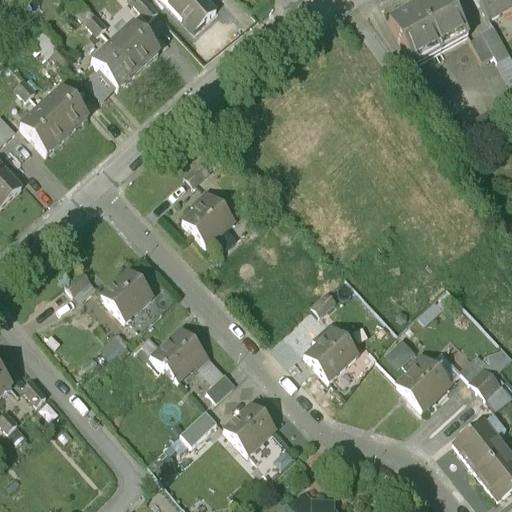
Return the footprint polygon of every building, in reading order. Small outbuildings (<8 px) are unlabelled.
[(198,0),(177,0),(167,10),(193,38),(214,18),(198,0)] [(442,0),(434,0),(386,27),(409,68),(464,38),(442,0)] [(509,7),(505,0),(469,0),(485,28),(486,28),(486,27),(499,20),(496,15),(509,7)] [(138,4),(129,12),(140,24),(149,16),(138,4)] [(102,36),(91,24),(82,32),(93,44),(102,36)] [(112,50),(137,78),(158,59),(133,31),(112,50)] [(473,42),(474,44),(484,64),(488,71),(499,64),(484,37),(473,42)] [(474,44),(463,50),(473,70),(484,64),(474,44)] [(112,50),(90,69),(116,98),(137,78),(112,50)] [(66,68),(55,56),(46,64),(57,77),(66,68)] [(511,87),(499,64),(488,71),(503,99),(511,94),(511,87)] [(30,101),(19,89),(10,97),(21,109),(30,101)] [(40,116),(66,143),(87,125),(61,96),(40,116)] [(273,140),(303,169),(345,125),(314,96),(273,140)] [(504,133),(493,112),(440,142),(454,161),(504,133)] [(40,116),(18,135),(44,163),(66,143),(40,116)] [(0,152),(13,141),(0,126),(0,152)] [(192,173),(176,188),(184,196),(200,182),(192,173)] [(0,212),(19,196),(0,174),(0,212)] [(206,199),(189,214),(194,219),(182,231),(204,255),(233,228),(206,199)] [(371,237),(360,247),(368,257),(380,247),(371,237)] [(126,279),(98,304),(121,330),(150,304),(126,279)] [(75,284),(58,299),(66,307),(82,292),(75,284)] [(323,303),(310,314),(318,323),(331,312),(323,303)] [(327,333),(311,347),(315,351),(303,363),(326,388),(354,363),(327,333)] [(180,336),(150,364),(162,377),(163,376),(174,388),(204,362),(180,336)] [(102,353),(109,363),(125,352),(118,341),(102,353)] [(398,346),(381,362),(395,376),(412,360),(398,346)] [(420,360),(404,376),(408,380),(396,391),(420,417),(448,390),(420,360)] [(492,395),(475,378),(460,393),(477,410),(492,395)] [(222,381),(205,398),(214,407),(232,392),(222,381)] [(0,384),(0,402),(9,394),(0,384)] [(43,406),(32,393),(23,402),(33,414),(43,406)] [(250,411),(222,437),(246,463),(274,437),(250,411)] [(205,418),(179,442),(191,454),(216,430),(205,418)] [(14,432),(3,420),(0,422),(0,435),(4,440),(14,432)] [(482,426),(451,450),(474,479),(505,455),(482,426)] [(511,464),(505,455),(474,479),(496,507),(511,494),(511,464)] [(311,501),(310,509),(321,510),(321,501),(311,501)]
